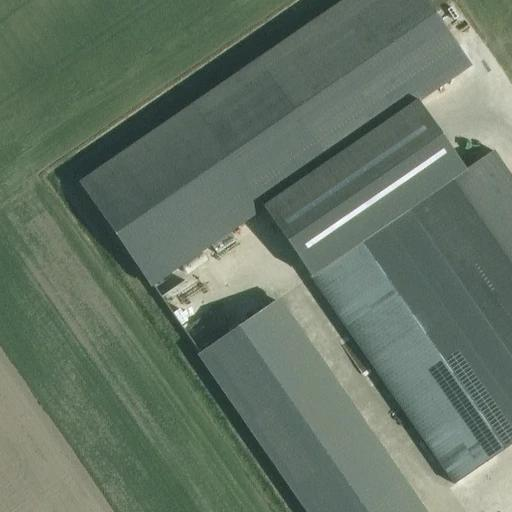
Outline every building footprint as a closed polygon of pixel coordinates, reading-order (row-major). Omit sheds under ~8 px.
[(262,207),(416,101),(468,65),(423,0),(344,0),(79,183),(149,285),(262,207)] [(416,101),(262,207),(310,277),(408,210),(464,171),(416,101)] [(464,171),(408,210),(511,360),(511,179),(492,151),(464,171)] [(511,360),(408,210),(310,277),(454,485),(511,445),(511,360)] [(424,511),(278,300),(198,355),(306,511),(424,511)]
